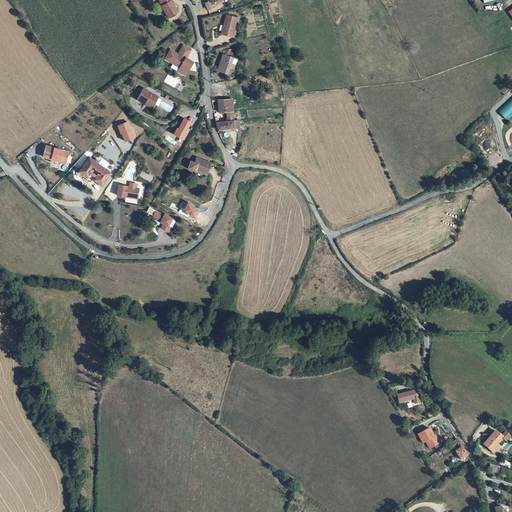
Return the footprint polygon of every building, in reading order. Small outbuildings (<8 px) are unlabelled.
[(167,16),(175,12),(170,1),(169,1),(161,5),(167,16)] [(219,33),(229,36),(234,19),(225,16),(221,26),(218,25),(216,29),(220,31),(219,33)] [(171,51),(165,59),(172,64),(173,63),(179,67),(178,68),(178,69),(177,72),(183,77),(192,65),(185,61),(191,53),(184,48),(180,54),(182,56),(180,58),(178,56),(171,51)] [(231,61),(235,63),(239,55),(228,51),(221,66),(228,69),(231,61)] [(143,103),(144,101),(152,105),(156,97),(141,88),(135,99),(143,103)] [(219,112),(227,111),(233,110),(232,98),(218,98),(219,112)] [(505,119),(511,112),(511,98),(498,112),(505,119)] [(228,127),(233,127),(233,120),(233,110),(227,111),(227,120),(216,121),(218,129),(228,127)] [(188,128),(191,122),(184,118),(178,128),(177,127),(173,133),(183,139),(189,129),(188,128)] [(131,129),(128,121),(117,125),(120,134),(122,133),(125,141),(135,137),(132,129),(131,129)] [(43,155),(51,158),(52,157),(55,158),(60,160),(63,150),(46,145),(43,155)] [(197,167),(208,171),(212,162),(198,156),(196,161),(192,159),(189,166),(196,169),(197,167)] [(89,158),(80,170),(88,176),(88,175),(93,179),(102,186),(111,173),(91,158),(89,158)] [(88,176),(80,170),(78,172),(86,178),(88,176)] [(126,195),(138,198),(140,189),(137,189),(130,187),(119,185),(118,190),(117,196),(121,197),(126,197),(126,195)] [(194,206),(187,202),(184,209),(184,212),(189,214),(188,215),(194,218),(199,209),(194,207),(194,206)] [(159,220),(164,222),(163,224),(160,230),(168,234),(174,221),(165,216),(165,217),(156,213),(154,217),(155,220),(158,221),(159,220)] [(397,396),(400,404),(413,399),(414,399),(415,404),(420,402),(418,397),(414,391),(411,392),(397,396)] [(434,435),(430,428),(418,434),(423,444),(426,442),(429,449),(440,443),(436,435),(434,435)] [(484,444),(494,452),(500,445),(497,443),(502,437),(507,441),(511,436),(506,432),(503,436),(496,430),(484,444)] [(456,449),(463,445),(458,437),(449,443),(456,449)] [(461,458),(468,454),(463,445),(456,449),(461,458)] [(489,463),(487,470),(496,472),(498,466),(489,463)]
